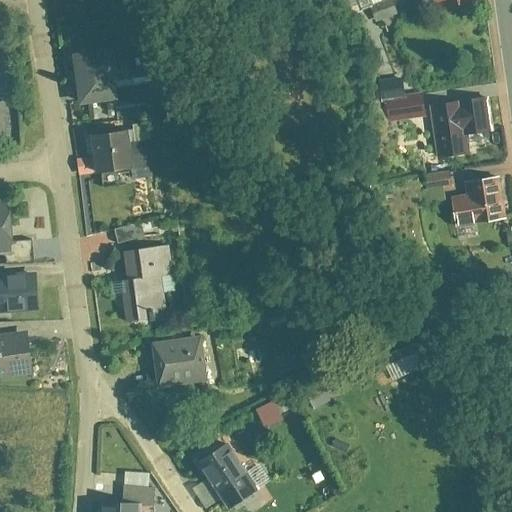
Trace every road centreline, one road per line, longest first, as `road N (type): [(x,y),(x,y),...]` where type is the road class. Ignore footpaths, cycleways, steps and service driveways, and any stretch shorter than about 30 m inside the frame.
road 1 (residential): [(61,170),(92,402)]
road 2 (residential): [(39,0),(61,170)]
road 3 (residential): [(92,402),(129,419),(197,511)]
